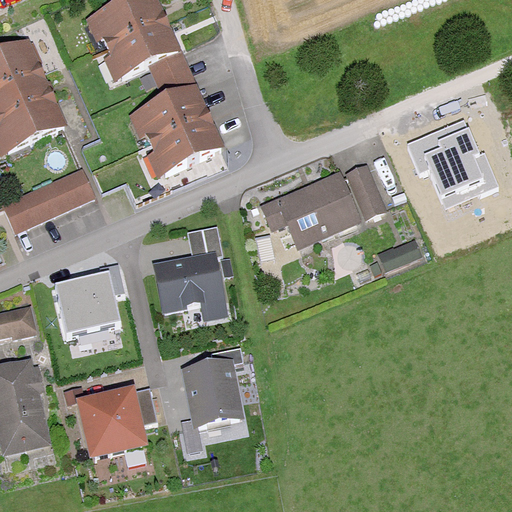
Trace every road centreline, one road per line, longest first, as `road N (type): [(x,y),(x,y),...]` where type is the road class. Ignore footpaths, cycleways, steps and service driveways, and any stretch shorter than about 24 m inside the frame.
road 1 (residential): [(0,283),(276,159)]
road 2 (track): [(276,159),(511,63)]
road 3 (residential): [(224,0),(276,159)]
